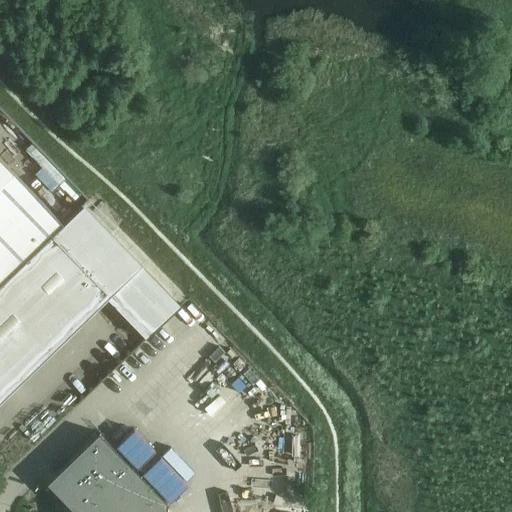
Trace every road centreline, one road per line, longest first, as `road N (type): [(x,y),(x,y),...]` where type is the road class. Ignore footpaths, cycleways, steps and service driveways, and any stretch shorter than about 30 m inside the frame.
road 1 (unknown): [(0,482),(110,422),(131,421),(152,430),(200,483),(210,511)]
road 2 (unknown): [(0,435),(113,339)]
